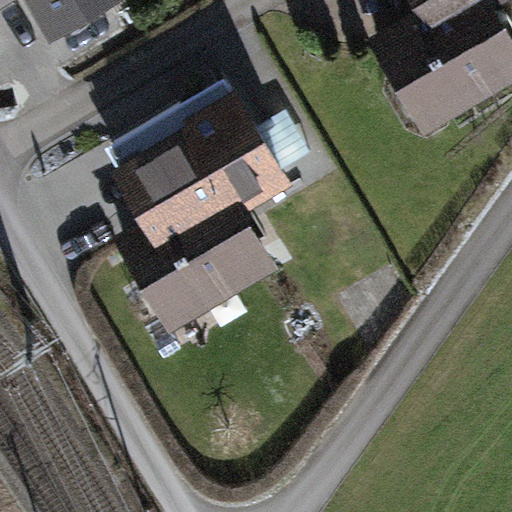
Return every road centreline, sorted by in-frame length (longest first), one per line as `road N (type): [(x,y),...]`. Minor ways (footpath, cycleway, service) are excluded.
road 1 (residential): [(294,511),(511,219)]
road 2 (residential): [(192,511),(0,207)]
road 3 (unknown): [(0,192),(175,79),(274,0)]
